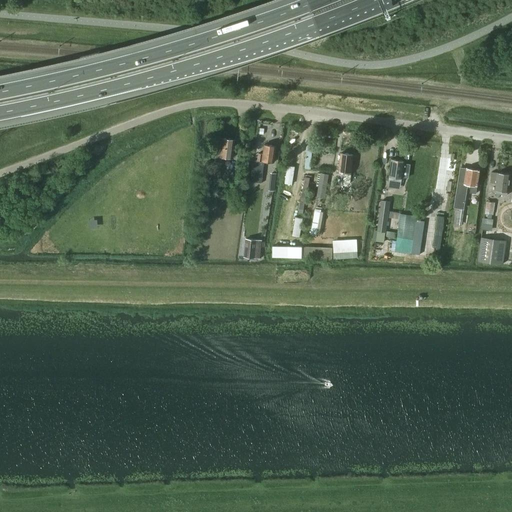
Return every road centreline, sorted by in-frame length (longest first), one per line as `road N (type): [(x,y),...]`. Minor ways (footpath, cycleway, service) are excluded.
road 1 (unclassified): [(511,139),(201,102),(0,172)]
road 2 (track): [(0,280),(511,288)]
road 3 (motorway): [(0,111),(188,66),(371,0)]
road 4 (motorway): [(319,0),(191,43),(0,91)]
